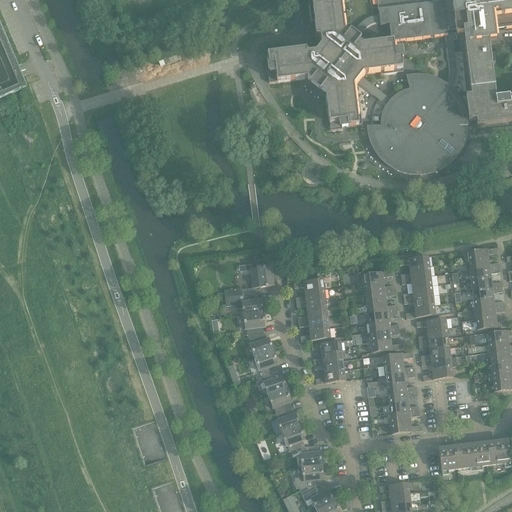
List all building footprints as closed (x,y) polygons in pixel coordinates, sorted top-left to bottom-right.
[(457,34),(456,30),(457,30),(457,28),(467,27),(467,32),(466,32),(466,33),(468,33),(469,42),(464,43),(471,96),(466,97),(469,123),(476,122),(477,127),(483,126),(511,122),(511,97),(497,99),(493,66),(491,66),(490,58),(492,58),(488,31),(511,28),(511,0),(451,0),(452,1),(439,3),(433,4),(427,4),(426,0),(377,0),(379,16),(375,17),(370,18),(366,20),(362,23),(359,26),(352,35),(352,36),(345,31),(341,0),(308,0),(311,22),(315,21),(316,33),(317,37),(318,37),(320,36),(321,46),(322,46),(316,53),(307,54),(306,51),(306,50),(303,51),(291,52),(290,49),(287,49),(271,51),(267,52),(269,66),(270,72),(268,72),(269,84),(307,79),(311,82),(309,85),(320,93),(322,90),(326,93),(326,94),(331,132),(342,130),(342,128),(348,127),(362,126),(360,103),(356,103),(355,91),(354,87),(357,83),(386,106),(390,109),(388,112),(386,118),(385,118),(384,123),(384,129),(371,131),(371,132),(373,141),(377,149),(382,157),(389,163),(397,168),(405,171),(414,173),(423,172),(432,171),(432,161),(436,160),(442,155),(446,152),(444,151),(448,146),(449,148),(452,143),(454,138),(455,133),(463,134),(464,130),(464,120),(462,112),(458,103),(453,96),(448,92),(451,89),(452,88),(454,84),(456,80),(456,75),(456,70),(452,35),(457,34)] [(0,97),(27,86),(21,72),(0,23),(0,97)] [(468,253),(469,263),(489,261),(488,256),(498,255),(497,249),(468,253)] [(409,266),(410,271),(430,268),(428,258),(399,262),(400,267),(409,266)] [(469,263),(470,273),(499,269),(499,264),(489,266),(489,261),(469,263)] [(224,292),(225,300),(259,295),(258,289),(266,288),(268,288),(274,287),(272,267),(265,268),(263,268),(251,270),(253,289),(242,290),(224,292)] [(430,268),(410,271),(410,275),(401,276),(401,281),(431,278),(430,268)] [(499,269),(470,273),(471,283),(491,280),(490,276),(500,274),(499,269)] [(363,276),(364,286),(384,284),(383,279),(393,278),(392,272),(363,276)] [(412,285),(412,290),(432,288),(431,278),(401,281),(402,286),(412,285)] [(471,283),(472,292),(502,289),(501,284),(492,285),(491,280),(471,283)] [(304,289),(305,293),(325,291),(323,281),(294,284),(295,290),(304,289)] [(364,286),(365,296),(394,292),(394,287),(384,288),(384,284),(364,286)] [(432,288),(412,290),(413,295),(403,296),(404,301),(433,297),(432,288)] [(502,289),(472,292),(474,302),(493,300),(493,295),(502,294),(502,289)] [(296,299),(296,304),(326,301),(325,291),(305,293),(305,298),(296,299)] [(365,296),(366,306),(386,303),(386,298),(395,297),(394,292),(365,296)] [(259,295),(225,300),(227,308),(233,307),(238,311),(242,310),(243,311),(244,317),(264,315),(263,309),(263,307),(262,300),(259,301),(259,295)] [(414,305),(415,309),(434,307),(433,297),(404,301),(404,306),(414,305)] [(493,300),(474,302),(475,312),(504,308),(504,303),(494,304),(493,300)] [(326,301),(296,304),(297,309),(307,308),(307,313),(327,311),(326,301)] [(386,303),(366,306),(367,315),(397,312),(396,307),(387,308),(386,303)] [(434,307),(415,309),(415,314),(406,315),(406,321),(436,317),(434,307)] [(475,312),(476,322),(496,319),(495,314),(505,313),(504,308),(475,312)] [(298,319),(299,324),(328,320),(327,311),(307,313),(308,318),(298,319)] [(367,315),(369,325),(389,323),(388,318),(397,317),(397,312),(367,315)] [(264,320),(264,315),(244,317),(244,322),(244,324),(245,324),(245,331),(247,330),(247,336),(246,336),(246,337),(249,337),(264,334),(263,329),(265,328),(265,322),(264,320)] [(496,319),(476,322),(477,332),(507,328),(506,323),(496,324),(496,319)] [(328,320),(299,324),(299,329),(309,327),(310,332),(329,330),(328,320)] [(427,328),(427,333),(447,330),(446,320),(416,324),(417,329),(427,328)] [(369,325),(370,335),(399,331),(399,326),(389,327),(389,323),(369,325)] [(329,330),(310,332),(310,337),(301,338),(301,344),(331,340),(329,330)] [(418,338),(419,343),(448,340),(447,330),(427,333),(428,337),(418,338)] [(370,335),(371,344),(391,342),(390,337),(400,336),(399,331),(370,335)] [(511,331),(487,335),(489,345),(508,342),(508,338),(511,337),(511,331)] [(265,334),(264,334),(249,337),(250,340),(252,346),(250,346),(252,352),(253,354),(255,360),(274,353),(272,347),(271,345),(269,339),(267,340),(265,334)] [(448,340),(419,343),(419,348),(429,347),(430,352),(449,350),(448,340)] [(391,342),(371,344),(372,355),(402,351),(401,346),(391,347),(391,342)] [(508,342),(489,345),(490,354),(511,351),(511,346),(509,347),(508,342)] [(322,351),(322,355),(342,353),(341,343),(311,346),(312,352),(322,351)] [(421,358),(421,363),(451,359),(449,350),(430,352),(430,357),(421,358)] [(511,356),(511,351),(490,354),(491,364),(511,362),(510,357),(511,356)] [(276,358),(274,353),(255,360),(257,365),(257,367),(258,367),(260,373),(261,372),(263,377),(262,378),(263,378),(263,379),(279,373),(276,367),(279,366),(276,360),(277,360),(276,358)] [(343,363),(342,353),(322,355),(323,360),(313,361),(314,366),(343,363)] [(382,357),(384,368),(403,365),(403,360),(412,359),(412,354),(382,357)] [(431,367),(432,372),(452,369),(457,368),(456,359),(451,359),(421,363),(422,368),(431,367)] [(511,366),(511,362),(491,364),(492,374),(511,371),(511,366)] [(324,370),(325,375),(344,373),(343,363),(314,366),(314,371),(324,370)] [(403,365),(384,368),(378,368),(379,378),(385,377),(414,374),(414,369),(404,370),(403,365)] [(452,369),(432,372),(433,376),(423,377),(424,383),(453,379),(452,369)] [(511,371),(492,374),(494,384),(511,381),(511,371)] [(266,392),(269,398),(287,391),(285,385),(286,385),(285,383),(282,377),(280,378),(279,373),(263,379),(265,383),(264,384),(266,390),(266,392)] [(344,373),(325,375),(325,380),(316,381),(316,386),(346,383),(344,373)] [(385,377),(386,387),(406,385),(405,380),(415,379),(414,374),(385,377)] [(511,381),(494,384),(495,394),(511,391),(511,381)] [(386,387),(387,397),(417,393),(416,388),(406,389),(406,385),(386,387)] [(287,391),(269,398),(270,402),(271,404),(273,410),(274,410),(276,415),(275,416),(276,416),(277,416),(292,411),(290,404),(292,404),(290,398),(290,397),(289,395),(287,391)] [(417,393),(387,397),(388,407),(408,404),(408,399),(417,398),(417,393)] [(388,407),(390,416),(419,413),(418,408),(409,409),(408,404),(388,407)] [(292,411),(277,416),(278,421),(277,421),(279,427),(280,430),(280,429),(282,436),(301,429),(299,423),(298,421),(296,415),(294,415),(292,411)] [(390,416),(391,426),(411,424),(410,419),(420,418),(419,413),(390,416)] [(158,511),(128,418),(111,424),(132,485),(140,511),(158,511)] [(411,424),(391,426),(392,436),(422,433),(421,427),(411,428),(411,424)] [(302,433),(301,429),(282,436),(284,440),(283,440),(284,442),(286,448),(288,448),(289,453),(288,453),(288,454),(300,450),(301,450),(305,448),(303,442),(305,441),(303,435),(303,433),(302,433)] [(473,445),(476,469),(511,464),(508,441),(473,445)] [(476,469),(473,445),(439,450),(442,473),(476,469)] [(317,447),(305,448),(301,450),(302,455),(300,455),(301,462),(301,464),(302,470),(322,468),(321,461),(322,461),(321,459),(320,453),(318,453),(317,447)] [(300,490),(300,492),(305,489),(309,489),(322,487),(321,481),(324,481),(323,474),(323,472),(322,468),(302,470),(303,475),(303,477),(303,479),(294,480),(296,491),(300,490)] [(389,492),(390,497),(410,495),(408,485),(379,488),(380,494),(389,492)] [(317,511),(320,511),(336,504),(333,499),(333,498),(332,497),(329,491),(327,492),(324,486),(322,487),(309,489),(305,489),(300,492),(305,503),(312,500),(314,505),(315,507),(317,511)] [(381,503),(382,508),(411,504),(410,495),(390,497),(390,502),(381,503)] [(298,511),(292,498),(284,502),(288,511),(298,511)]
